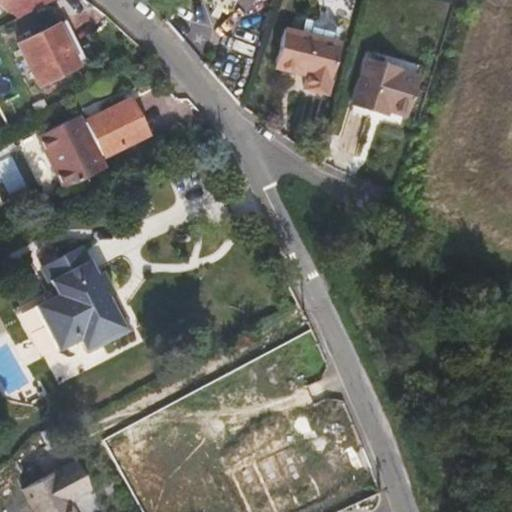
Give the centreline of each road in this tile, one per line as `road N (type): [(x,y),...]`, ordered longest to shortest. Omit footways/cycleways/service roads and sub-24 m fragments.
road 1 (residential): [(406,511),(251,147)]
road 2 (residential): [(251,147),(179,58),(111,0)]
road 3 (residential): [(373,206),(251,147)]
